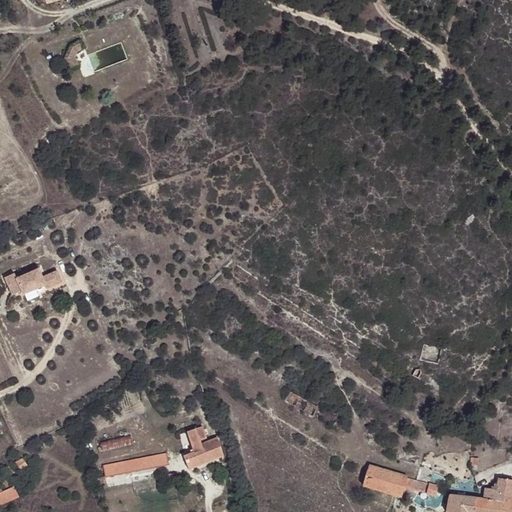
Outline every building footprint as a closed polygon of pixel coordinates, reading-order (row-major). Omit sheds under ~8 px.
[(65,282),(60,272),(45,278),(42,269),(20,278),(18,273),(9,276),(16,295),(25,292),(26,295),(48,286),(50,289),(65,282)] [(319,405),(292,390),(286,400),(313,414),(319,405)] [(162,397),(166,414),(176,411),(172,395),(162,397)] [(156,416),(166,414),(162,397),(152,399),(156,416)] [(178,429),(193,425),(192,419),(184,421),(183,415),(175,417),(178,429)] [(225,457),(218,435),(213,437),(213,438),(201,443),(200,439),(206,437),(203,427),(189,431),(195,452),(186,456),(190,469),(225,457)] [(105,456),(119,454),(116,440),(103,442),(105,456)] [(14,473),(36,459),(32,452),(9,465),(14,473)] [(174,463),(172,452),(103,466),(105,477),(174,463)] [(406,487),(408,479),(409,476),(370,466),(365,487),(403,497),(406,487)] [(169,477),(171,486),(179,484),(178,475),(169,477)] [(439,489),(408,479),(406,487),(437,495),(439,489)] [(511,511),(511,479),(500,479),(498,491),(486,491),(485,501),(452,496),(447,511),(511,511)] [(0,504),(22,497),(19,487),(12,489),(9,480),(1,482),(3,492),(0,492),(0,504)] [(234,511),(241,511),(238,502),(232,503),(234,511)]
